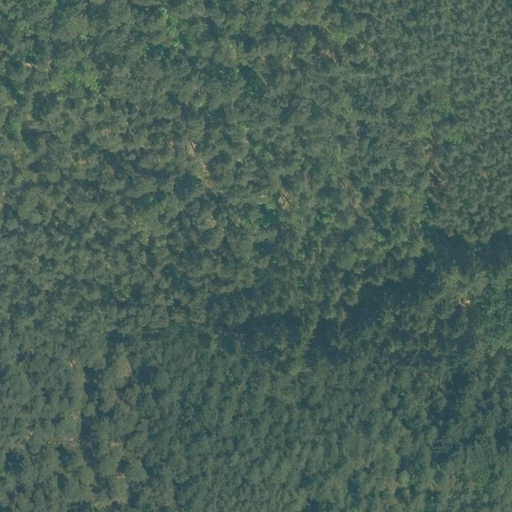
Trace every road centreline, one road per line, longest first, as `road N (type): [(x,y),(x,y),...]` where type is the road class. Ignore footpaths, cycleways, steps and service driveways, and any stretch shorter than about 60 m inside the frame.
road 1 (track): [(0,54),(69,83),(105,87),(129,132),(160,150),(209,153),(244,136),(298,136),(350,153),(422,209)]
road 2 (track): [(440,247),(511,411)]
